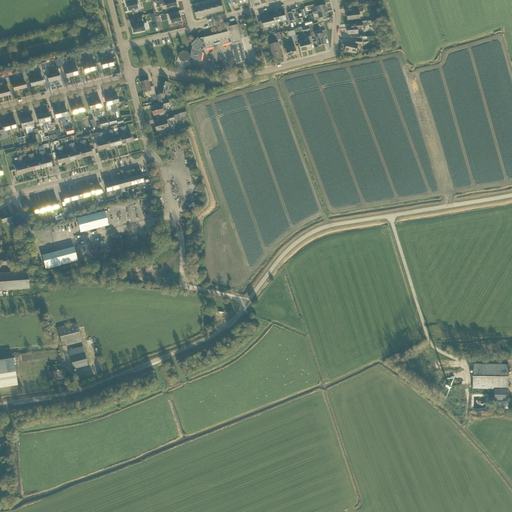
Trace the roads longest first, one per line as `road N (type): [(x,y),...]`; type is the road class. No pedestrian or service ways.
road 1 (unclassified): [(0,403),(83,389),(198,343),(237,314),(289,247),(318,229),(511,194)]
road 2 (residential): [(129,74),(154,69),(221,82),(329,54),(336,2)]
road 3 (residential): [(0,204),(144,159),(129,74)]
road 4 (residential): [(0,106),(129,74)]
